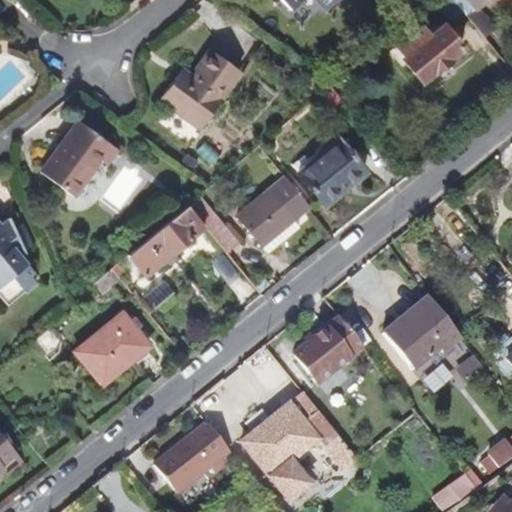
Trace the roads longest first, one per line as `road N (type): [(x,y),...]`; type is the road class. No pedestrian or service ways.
road 1 (residential): [(37,511),(511,125)]
road 2 (residential): [(0,143),(168,0)]
